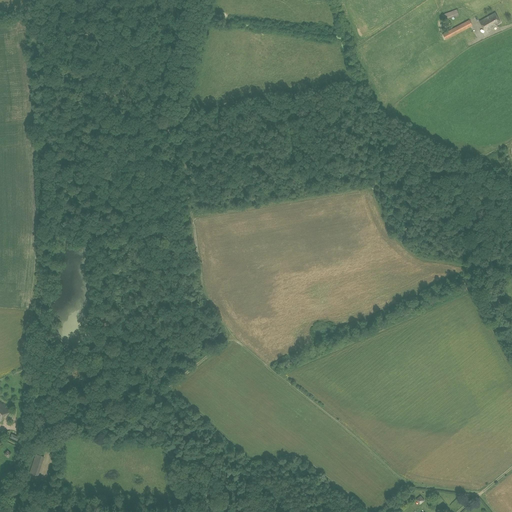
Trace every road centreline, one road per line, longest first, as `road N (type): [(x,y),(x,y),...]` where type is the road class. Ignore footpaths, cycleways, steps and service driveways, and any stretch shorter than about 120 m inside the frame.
road 1 (track): [(202,0),(178,102),(192,217)]
road 2 (track): [(192,217),(205,299),(232,336)]
